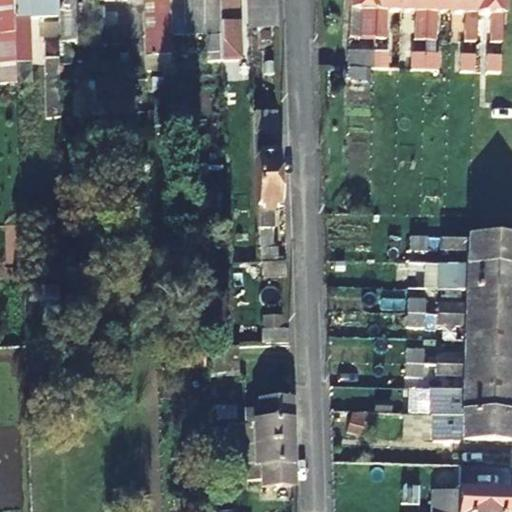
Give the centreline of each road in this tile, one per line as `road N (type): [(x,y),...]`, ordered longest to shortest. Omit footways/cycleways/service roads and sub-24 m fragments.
road 1 (residential): [(299,0),(313,511)]
road 2 (unknown): [(511,468),(311,460)]
